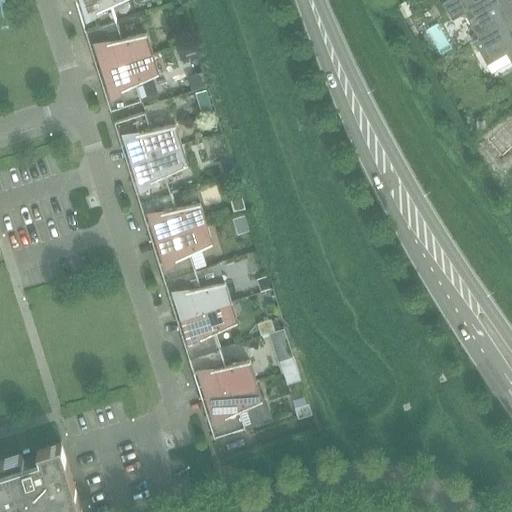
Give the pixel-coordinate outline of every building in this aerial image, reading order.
[(78,9),(85,31),(117,21),(111,4),(120,0),(78,0),(81,9),(78,9)] [(511,0),(475,0),(474,1),(473,0),(445,0),(442,2),(452,19),(464,13),(478,37),(472,40),(478,50),(483,47),(490,58),(508,48),(511,54),(511,0)] [(95,70),(95,71),(152,53),(146,33),(122,38),(117,21),(85,31),(92,52),(94,51),(100,68),(95,70)] [(152,53),(95,71),(96,71),(100,70),(106,87),(103,88),(111,111),(112,111),(112,110),(140,100),(141,102),(159,96),(153,75),(159,73),(152,53)] [(211,99),(207,86),(198,89),(202,102),(211,99)] [(124,161),(124,162),(181,144),(175,124),(151,129),(145,110),(144,111),(144,112),(115,121),(115,120),(114,120),(121,143),(123,143),(129,159),(124,161)] [(132,179),(139,201),(170,191),(165,174),(188,164),(181,144),(124,162),(124,163),(129,162),(135,178),(132,179)] [(149,240),(149,241),(206,223),(200,203),(176,207),(170,191),(139,201),(146,222),(148,221),(153,238),(149,240)] [(157,258),(164,279),(195,269),(190,252),(212,242),(206,223),(149,241),(154,240),(160,257),(157,258)] [(234,255),(214,261),(217,272),(237,266),(234,255)] [(174,319),(231,301),(225,281),(201,286),(195,269),(164,279),(171,301),(173,300),(178,317),(174,319)] [(148,313),(158,311),(154,294),(144,296),(148,313)] [(182,336),(189,358),(220,348),(215,331),(237,321),(231,301),(174,319),(174,320),(179,319),(184,336),(182,336)] [(277,319),(272,321),(272,319),(258,323),(262,335),(275,330),(280,328),(277,319)] [(199,397),(199,398),(256,380),(250,360),(226,365),(220,348),(189,358),(196,379),(198,378),(203,395),(199,397)] [(297,367),(294,357),(280,361),(283,371),(297,367)] [(302,381),(297,367),(283,371),(288,385),(302,381)] [(256,380),(199,398),(204,397),(209,414),(207,415),(216,443),(217,442),(215,438),(245,429),(246,433),(247,433),(246,428),(263,422),(256,402),(262,400),(256,380)] [(295,408),(299,420),(313,415),(309,404),(295,408)] [(0,511),(73,511),(77,511),(76,509),(75,509),(74,504),(78,503),(79,506),(81,505),(61,442),(36,449),(37,452),(39,458),(24,462),(22,457),(23,457),(22,454),(0,461),(0,511)]
